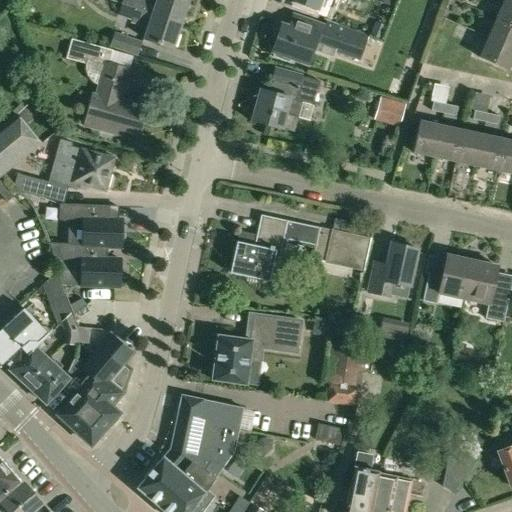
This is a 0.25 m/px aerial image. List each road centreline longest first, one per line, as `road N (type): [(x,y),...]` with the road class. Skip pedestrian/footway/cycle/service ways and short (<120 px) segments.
road 1 (residential): [(85,489),(144,422),(195,154)]
road 2 (residential): [(195,154),(511,227)]
road 3 (residential): [(195,154),(237,0)]
road 4 (tertiary): [(85,489),(0,393)]
